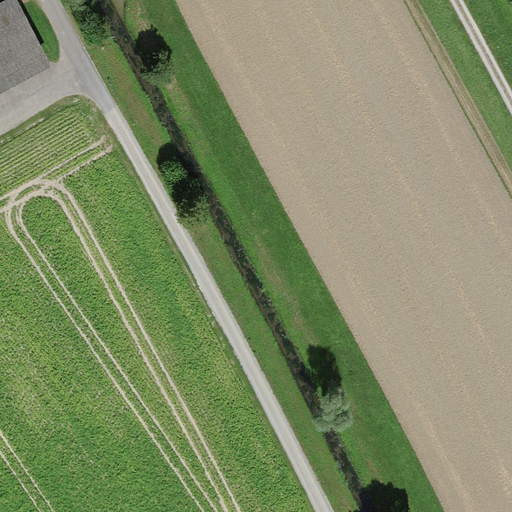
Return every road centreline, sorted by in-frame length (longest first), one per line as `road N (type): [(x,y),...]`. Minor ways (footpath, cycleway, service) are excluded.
road 1 (track): [(323,511),(88,68),(0,117)]
road 2 (track): [(409,0),(511,180)]
road 3 (track): [(453,0),(511,108)]
